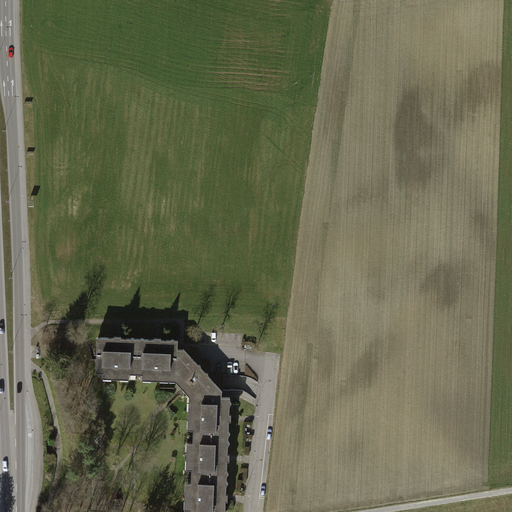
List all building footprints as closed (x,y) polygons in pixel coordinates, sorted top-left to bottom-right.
[(132,377),(139,377),(141,342),(139,342),(136,340),(133,342),(124,342),(124,339),(117,339),(117,341),(100,340),(98,375),(106,376),(105,381),(132,382),(132,377)] [(146,382),(180,383),(181,344),(179,344),(176,342),(172,343),(164,343),(164,340),(157,340),(157,343),(148,343),(145,341),(143,343),(141,342),(139,377),(146,377),(146,382)] [(187,353),(181,353),(180,383),(184,384),(192,395),(193,399),(225,400),(225,394),(212,380),(212,377),(210,375),(207,375),(204,371),(204,369),(202,366),(199,366),(187,353)] [(233,401),(193,399),(191,433),(197,433),(196,440),(231,441),(232,441),(232,439),(234,436),(232,433),(232,424),(234,424),(234,418),(232,418),(233,409),(235,406),(233,403),(233,401)] [(231,441),(196,440),(196,447),(190,446),(189,473),(195,473),(195,479),(230,481),(230,479),(232,477),(230,473),(230,464),(232,464),(232,458),(231,458),(231,449),(233,446),(231,443),(231,441)] [(230,481),(195,479),(195,486),(189,486),(187,511),(228,511),(229,505),(231,505),(231,498),(229,498),(229,489),(231,486),(230,483),(230,481)]
